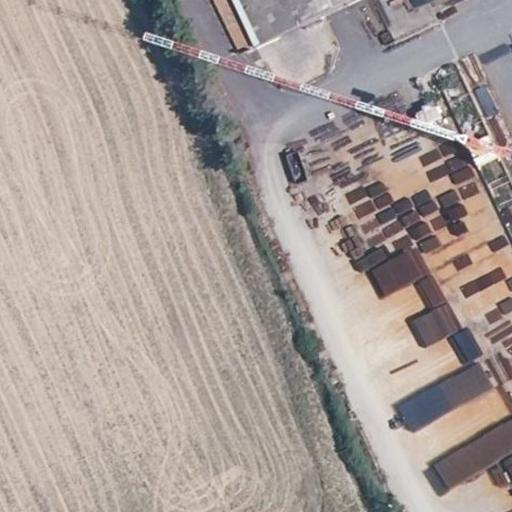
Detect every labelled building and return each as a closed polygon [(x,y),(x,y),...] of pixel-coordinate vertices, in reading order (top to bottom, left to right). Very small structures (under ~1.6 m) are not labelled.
[(233,0),(256,47),(359,0),(233,0)] [(297,46),(306,67),(326,59),(316,38),(297,46)] [(511,55),(483,69),(508,123),(511,121),(511,55)] [(229,62),(206,74),(248,162),(273,150),(229,62)] [(433,102),(414,113),(425,131),(443,120),(433,102)] [(382,121),(389,144),(416,135),(409,112),(382,121)] [(466,279),(483,325),(511,313),(511,253),(508,243),(485,253),(491,270),(466,279)] [(433,341),(448,373),(484,355),(453,294),(420,311),(409,289),(390,299),(395,308),(374,319),(380,330),(401,319),(416,350),(433,341)] [(503,453),(511,448),(511,418),(491,428),(503,453)] [(511,511),(511,466),(434,488),(441,511),(511,511)]
